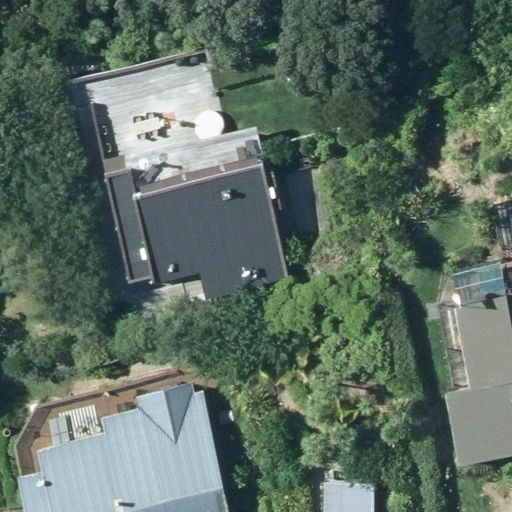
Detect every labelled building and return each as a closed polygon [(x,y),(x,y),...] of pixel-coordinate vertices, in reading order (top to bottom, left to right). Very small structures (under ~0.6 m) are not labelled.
[(263,145),(116,181),(142,284),(165,279),(166,283),(213,272),(219,295),(295,276),(263,145)] [(420,207),(410,177),(386,185),(396,215),(420,207)] [(460,397),(475,470),(511,463),(511,299),(466,309),(482,393),(460,397)] [(27,511),(219,511),(201,416),(198,416),(196,405),(146,414),(148,424),(107,432),(110,452),(48,463),(51,482),(23,487),(27,511)] [(386,511),(386,482),(319,484),(319,511),(386,511)]
